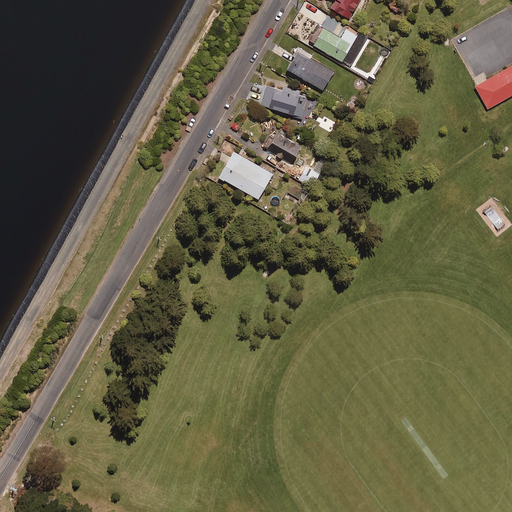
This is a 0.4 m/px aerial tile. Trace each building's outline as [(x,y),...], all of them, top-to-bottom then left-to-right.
[(357,0),(332,0),(330,5),(349,16),(357,0)] [(367,35),(328,14),(322,24),(320,23),(309,41),(351,64),(367,35)] [(310,55),(312,52),(297,43),(292,52),(294,53),(286,65),(322,87),(333,69),(310,55)] [(511,61),(475,82),(473,84),(487,107),(511,92),(511,61)] [(302,118),(305,107),(303,107),(307,94),(266,83),(261,102),(293,111),(292,115),(302,118)] [(292,135),(276,126),(263,147),(289,163),(299,147),(289,140),(292,135)] [(300,129),(296,135),(303,141),(308,135),(300,129)] [(273,171),(233,147),(218,172),(258,196),(273,171)] [(312,168),(307,164),(300,174),(313,184),(327,164),(319,159),(312,168)] [(491,206),(484,212),(497,229),(504,223),(491,206)]
